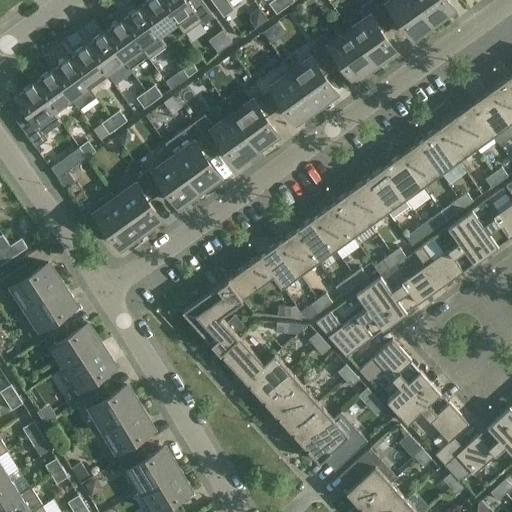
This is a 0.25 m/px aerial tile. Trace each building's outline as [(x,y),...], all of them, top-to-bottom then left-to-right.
[(160,0),(146,0),(138,6),(159,35),(176,22),(160,0)] [(160,0),(176,22),(184,33),(202,20),(204,23),(214,16),(202,0),(160,0)] [(229,0),(211,0),(223,15),(233,8),(228,1),(229,0)] [(277,13),(285,7),(280,0),(271,0),(269,2),(277,13)] [(368,15),(349,29),(374,63),(394,49),(382,33),(392,26),(376,5),(377,5),(373,0),(368,0),(361,5),(368,15)] [(433,21),(417,0),(389,0),(388,0),(382,0),(377,5),(376,5),(392,26),(401,19),(413,35),(433,21)] [(417,0),(433,21),(452,7),(447,0),(417,0)] [(138,6),(121,19),(147,56),(149,58),(166,45),(159,35),(138,6)] [(103,31),(124,60),(130,68),(147,56),(121,19),(103,31)] [(374,63),(349,29),(330,42),(323,32),(313,40),(318,47),(333,68),(343,61),(354,77),(374,63)] [(106,73),(124,60),(103,31),(85,44),(106,73)] [(85,44),(68,56),(89,85),(106,73),(85,44)] [(310,57),(291,71),(316,105),(335,91),(324,75),(333,68),(318,47),(308,54),(310,57)] [(68,56),(50,69),(71,98),(79,108),(96,96),(89,85),(68,56)] [(190,59),(181,65),(189,76),(198,69),(190,59)] [(316,105),(291,71),(284,61),(254,82),(259,89),(275,110),(284,103),(296,119),(316,105)] [(183,68),(165,80),(171,88),(180,82),(189,76),(183,68)] [(50,69),(33,82),(54,110),(71,98),(50,69)] [(488,90),(510,122),(511,120),(511,86),(505,77),(488,90)] [(61,121),(54,110),(33,82),(15,95),(24,107),(13,115),(35,146),(47,138),(44,133),(61,121)] [(155,84),(146,90),(153,101),(162,95),(155,84)] [(251,99),(232,113),(257,147),(277,133),(265,117),(275,110),(259,89),(249,96),(251,99)] [(153,101),(146,90),(137,97),(144,108),(153,101)] [(511,123),(510,122),(488,90),(470,103),(493,134),(500,144),(511,135),(511,123)] [(493,134),(470,103),(453,115),(475,147),(493,134)] [(119,109),(110,116),(118,126),(127,120),(119,109)] [(257,147),(232,113),(213,127),(204,114),(194,121),(216,152),(226,145),(237,161),(257,147)] [(475,147),(453,115),(435,128),(458,160),(475,147)] [(118,126),(110,116),(101,122),(109,133),(118,126)] [(165,142),(174,155),(199,189),(218,175),(207,159),(216,152),(194,121),(165,142)] [(458,160),(435,128),(418,140),(440,172),(448,183),(465,170),(458,160)] [(96,150),(88,139),(79,146),(87,156),(96,150)] [(440,172),(418,140),(400,153),(423,185),(440,172)] [(423,185),(400,153),(382,166),(405,197),(423,185)] [(179,203),(199,189),(174,155),(155,169),(152,166),(142,173),(158,194),(167,187),(179,203)] [(59,162),(51,168),(58,178),(66,172),(59,162)] [(412,206),(405,197),(382,166),(365,178),(388,210),(394,219),(412,206)] [(493,172),(500,181),(508,175),(501,166),(493,172)] [(500,181),(493,172),(485,178),(491,187),(500,181)] [(134,183),(115,197),(140,231),(160,217),(148,201),(158,194),(142,173),(132,180),(134,183)] [(388,210),(365,178),(347,191),(370,223),(388,210)] [(120,245),(140,231),(115,197),(111,191),(93,204),(89,203),(80,209),(99,236),(109,229),(120,245)] [(370,223),(347,191),(330,203),(352,235),(370,223)] [(458,197),(464,206),(473,200),(466,191),(458,197)] [(456,212),(464,206),(458,197),(450,203),(456,212)] [(472,208),(460,217),(486,254),(498,245),(489,231),(499,224),(509,237),(511,234),(511,201),(483,223),(472,208)] [(352,235),(330,203),(312,216),(335,248),(352,235)] [(335,248),(312,216),(295,229),(317,260),(335,248)] [(423,222),(429,231),(437,225),(431,216),(423,222)] [(474,263),(486,254),(460,217),(447,226),(458,241),(433,259),(422,244),(414,250),(424,265),(425,265),(440,286),(463,270),(454,257),(464,249),(474,263)] [(429,231),(423,222),(414,228),(405,235),(412,244),(429,231)] [(317,260),(295,229),(277,241),(300,273),(317,260)] [(27,246),(21,237),(10,244),(16,254),(27,246)] [(300,273),(277,241),(260,254),(274,274),(273,275),(281,286),(300,273)] [(399,246),(391,252),(398,261),(406,256),(399,246)] [(389,267),(398,261),(391,252),(383,258),(389,267)] [(260,254),(227,277),(241,297),(273,275),(274,274),(260,254)] [(26,305),(61,282),(48,262),(31,273),(25,263),(0,278),(0,287),(3,292),(13,285),(26,305)] [(380,274),(371,281),(368,283),(394,319),(407,310),(397,297),(407,290),(417,303),(440,286),(425,265),(424,265),(391,289),(380,274)] [(359,282),(362,287),(363,286),(368,283),(371,281),(361,267),(353,273),(359,282)] [(344,279),(335,285),(342,294),(351,288),(359,282),(353,273),(344,279)] [(241,297),(227,277),(183,309),(219,313),(241,297)] [(61,282),(26,305),(39,325),(28,331),(35,342),(42,337),(64,323),(58,313),(74,302),(61,282)] [(382,328),(394,319),(368,283),(363,286),(362,287),(356,292),(366,307),(341,325),(330,310),(315,321),(346,354),(372,336),(362,322),(372,315),(382,328)] [(326,292),(318,298),(324,307),(332,301),(326,292)] [(309,304),(300,310),(304,316),(311,317),(316,313),(324,307),(318,298),(309,304)] [(304,316),(295,304),(291,305),(278,305),(278,315),(290,316),(304,316)] [(219,313),(183,309),(219,349),(237,333),(245,326),(234,313),(226,320),(219,313)] [(289,322),(276,321),(276,331),(288,332),(289,322)] [(52,346),(65,365),(100,342),(87,322),(70,333),(64,323),(42,337),(49,348),(52,346)] [(315,346),(323,338),(316,331),(308,338),(315,346)] [(237,333),(219,349),(246,379),(264,363),(263,362),(237,333)] [(330,346),(323,338),(315,346),(322,353),(330,346)] [(372,356),(359,368),(368,379),(382,367),(391,377),(400,387),(387,399),(397,411),(430,380),(420,369),(408,380),(399,371),(412,360),(392,338),(372,356)] [(100,342),(65,365),(78,385),(68,392),(74,402),(81,398),(103,384),(97,374),(114,363),(100,342)] [(246,379),(260,395),(289,369),(274,352),(263,362),(264,363),(246,379)] [(337,370),(344,378),(352,370),(345,363),(337,370)] [(289,369),(260,395),(275,411),(304,385),(289,369)] [(359,378),(352,370),(344,378),(351,385),(359,378)] [(441,392),(430,380),(397,411),(407,422),(421,410),(448,440),(449,441),(453,437),(468,423),(449,401),(437,412),(428,403),(441,392)] [(0,390),(0,391),(6,400),(17,393),(11,383),(0,390)] [(91,407),(103,427),(139,405),(127,384),(110,394),(103,384),(81,398),(88,409),(91,407)] [(304,385),(275,411),(289,427),(318,401),(304,385)] [(374,394),(367,386),(358,394),(365,401),(374,394)] [(17,393),(6,400),(12,409),(23,402),(17,393)] [(318,401),(289,427),(304,443),(333,417),(318,401)] [(139,405),(103,427),(115,447),(112,449),(119,459),(141,446),(135,436),(152,426),(139,405)] [(511,407),(509,405),(498,415),(511,430),(511,407)] [(333,417),(304,443),(319,460),(327,454),(338,466),(367,440),(340,410),(333,417)] [(511,430),(498,415),(487,425),(498,438),(488,446),(477,434),(462,447),(453,437),(449,441),(448,440),(435,453),(451,471),(458,478),(459,480),(471,470),(474,473),(505,445),(511,453),(511,430)] [(28,436),(39,429),(34,420),(22,427),(28,436)] [(45,439),(39,429),(28,436),(34,446),(45,439)] [(409,450),(416,458),(424,450),(418,443),(409,450)] [(141,446),(119,459),(125,470),(128,468),(140,488),(177,467),(164,446),(147,456),(141,446)] [(362,507),(390,481),(396,475),(370,446),(342,471),(354,483),(346,490),(362,507)] [(424,450),(416,458),(423,465),(431,458),(424,450)] [(45,463),(51,473),(62,466),(56,457),(45,463)] [(0,479),(8,474),(0,460),(0,479)] [(89,473),(81,460),(71,467),(79,480),(89,473)] [(68,476),(62,466),(51,473),(56,482),(68,476)] [(189,487),(177,467),(140,488),(153,508),(146,511),(180,511),(172,498),(189,487)] [(449,486),(458,478),(451,471),(443,478),(449,486)] [(0,479),(0,505),(20,492),(8,474),(0,479)] [(497,484),(505,492),(511,486),(511,484),(505,477),(497,484)] [(458,478),(449,486),(456,493),(465,486),(459,480),(458,478)] [(366,511),(388,511),(405,497),(390,481),(362,507),(366,511)] [(505,492),(497,484),(490,491),(498,499),(505,492)] [(0,505),(0,511),(29,511),(42,504),(31,486),(20,492),(0,505)] [(73,510),(84,503),(79,494),(67,500),(73,510)] [(418,511),(405,497),(388,511),(418,511)] [(89,511),(84,503),(73,510),(74,511),(89,511)]
